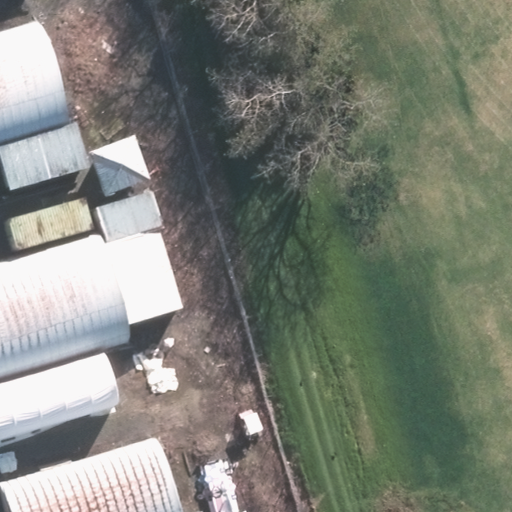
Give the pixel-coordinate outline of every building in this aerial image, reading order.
[(0,27),(0,148),(66,130),(34,18),(0,27)] [(78,131),(0,154),(0,161),(8,186),(88,163),(78,131)] [(132,139),(88,153),(103,199),(147,185),(132,139)] [(182,306),(159,229),(163,229),(152,192),(96,207),(106,243),(100,244),(95,228),(0,255),(0,374),(127,338),(122,323),(182,306)] [(0,414),(62,397),(54,365),(0,379),(0,414)] [(0,504),(2,511),(179,511),(157,433),(0,478),(0,504)]
